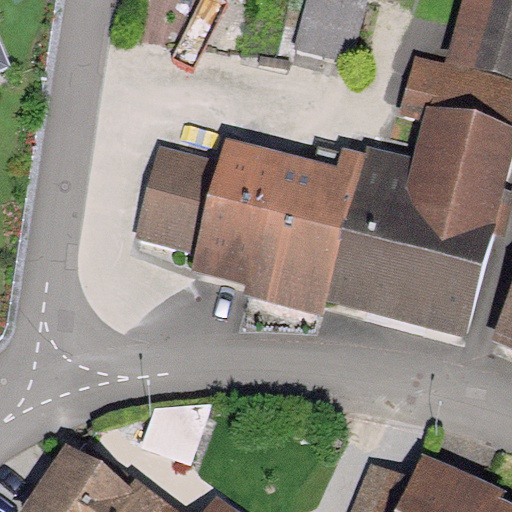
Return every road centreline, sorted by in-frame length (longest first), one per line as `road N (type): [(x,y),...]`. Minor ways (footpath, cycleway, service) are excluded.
road 1 (residential): [(50,378),(121,380),(246,356),(454,400),(511,426)]
road 2 (residential): [(50,378),(48,289),(87,0)]
